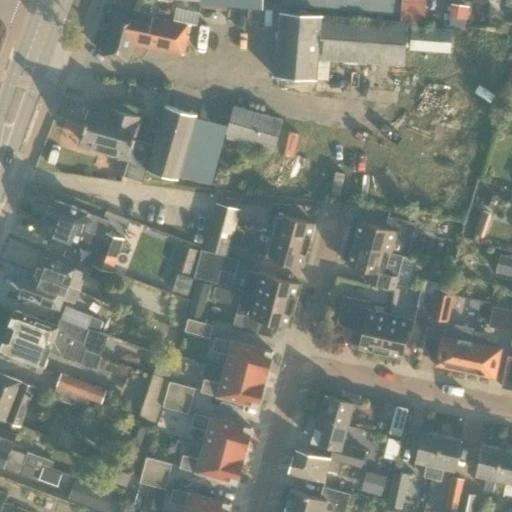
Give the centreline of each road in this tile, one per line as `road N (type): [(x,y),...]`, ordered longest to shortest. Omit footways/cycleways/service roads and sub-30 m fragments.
road 1 (residential): [(511,409),(299,366)]
road 2 (secondary): [(0,180),(60,19)]
road 3 (residential): [(299,366),(336,205)]
road 4 (residential): [(299,366),(258,511)]
